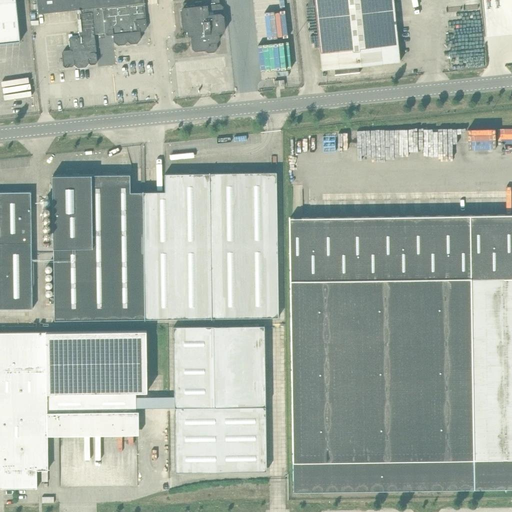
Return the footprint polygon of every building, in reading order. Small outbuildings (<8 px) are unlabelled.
[(0,0),(0,43),(20,41),(16,0),(0,0)] [(144,0),(37,0),(38,3),(39,13),(77,9),(135,3),(144,2),(144,0)] [(225,29),(223,6),(220,3),(219,0),(209,0),(183,3),(184,7),(181,11),(183,28),(186,31),(187,31),(188,36),(191,36),(192,48),(196,51),(205,50),(208,53),(215,52),(217,49),(217,42),(220,39),(219,33),(223,33),(225,29)] [(315,0),(323,70),(335,68),(335,74),(335,75),(360,72),(358,72),(357,66),(400,62),(393,0),(315,0)] [(135,6),(135,3),(77,9),(80,36),(94,34),(113,32),(140,29),(140,32),(144,31),(147,28),(144,5),(135,6)] [(141,39),(140,32),(140,29),(113,32),(114,41),(118,45),(125,44),(128,41),(131,44),(137,43),(141,39)] [(96,51),(94,34),(80,36),(80,37),(69,38),(70,50),(64,51),(62,53),(63,65),(66,67),(73,66),(74,65),(78,68),(86,67),(89,63),(91,65),(95,64),(97,62),(96,54),(95,52),(96,51)] [(277,172),(207,173),(209,318),(279,317),(277,172)] [(209,318),(207,173),(165,173),(165,191),(141,192),(143,319),(209,318)] [(143,319),(141,192),(131,192),(130,174),(95,175),(96,238),(54,239),(55,320),(143,319)] [(96,238),(95,175),(53,175),(54,239),(96,238)] [(0,191),(0,237),(32,237),(31,191),(0,191)] [(511,214),(470,215),(471,270),(511,269),(511,214)] [(471,270),(470,215),(290,218),(291,273),(471,270)] [(0,308),(33,308),(32,237),(0,237),(0,308)] [(511,269),(471,270),(475,489),(511,488),(511,269)] [(475,489),(471,270),(291,273),(294,486),(294,492),(475,489)] [(262,471),(267,466),(266,406),(236,406),(235,325),(174,326),(176,472),(262,471)] [(147,330),(47,332),(48,435),(139,434),(139,411),(137,411),(136,391),(147,391),(147,330)] [(48,435),(47,332),(0,332),(0,488),(37,488),(37,470),(48,469),(48,435)]
